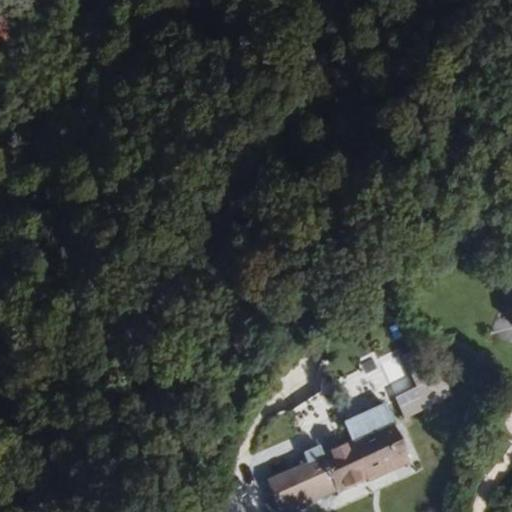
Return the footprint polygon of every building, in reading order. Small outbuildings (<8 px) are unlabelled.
[(416,273),(435,294),(453,276),(435,256),(416,273)] [(395,396),(400,411),(450,397),(446,382),(395,396)] [(261,482),(274,511),(286,511),(365,478),(405,461),(389,425),(388,425),(381,410),(342,427),(348,442),(318,455),(315,448),(298,455),(302,464),(261,482)] [(405,461),(365,478),(367,483),(407,466),(405,461)] [(274,511),(261,482),(252,486),(263,511),(274,511)] [(239,511),(218,484),(192,505),(196,511),(239,511)]
